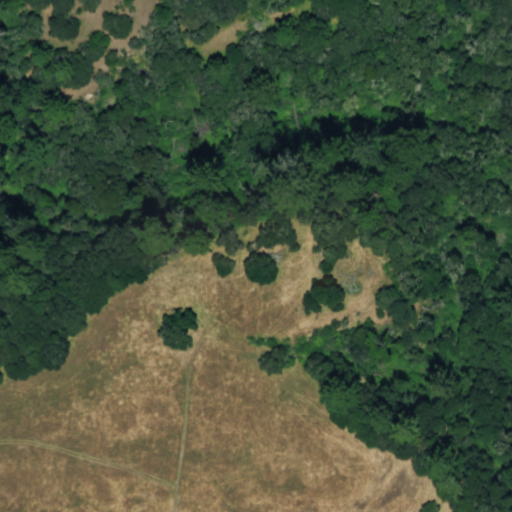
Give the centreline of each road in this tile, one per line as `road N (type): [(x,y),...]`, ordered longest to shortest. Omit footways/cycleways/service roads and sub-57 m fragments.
road 1 (track): [(171,511),(171,489),(146,470),(0,436)]
road 2 (track): [(171,489),(186,424),(181,349)]
